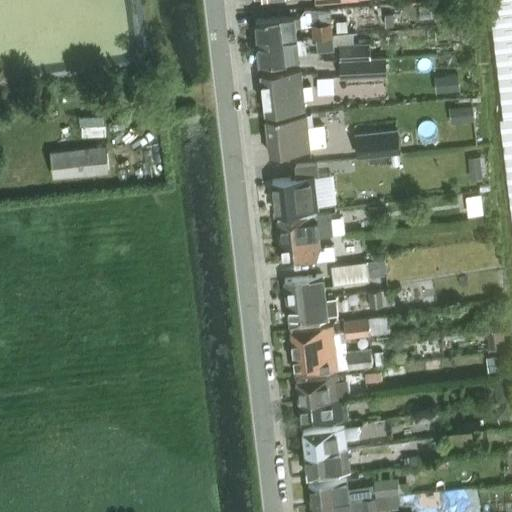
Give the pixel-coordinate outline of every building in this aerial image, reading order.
[(501,117),(511,208),(511,0),(490,0),(505,117),(501,117)] [(332,24),(331,8),(305,9),(299,16),(295,17),(294,16),(255,19),(258,42),(297,39),(296,27),(300,26),(312,25),(314,37),(334,36),(332,24)] [(385,14),(386,26),(394,26),(394,14),(385,14)] [(324,60),(340,59),(370,57),(369,41),(340,43),(339,36),(334,36),(314,37),(315,50),(323,49),(324,60)] [(297,39),(258,42),(260,64),(300,60),(299,52),(306,51),(305,38),(297,39)] [(386,56),(340,60),(341,76),(387,74),(386,56)] [(310,97),(309,91),(304,91),(301,70),(261,73),(266,113),(306,109),(305,98),(310,97)] [(446,75),(447,91),(460,90),(459,74),(446,75)] [(461,106),(463,122),(474,120),(472,104),(461,106)] [(108,132),(107,111),(81,113),(82,133),(108,132)] [(312,113),(306,114),(267,118),(271,155),(310,150),(308,125),(313,124),(312,113)] [(398,128),(356,133),(358,155),(400,150),(398,128)] [(110,170),(107,144),(50,150),(53,176),(110,170)] [(469,168),(481,167),(480,156),(468,157),(469,168)] [(318,176),(316,163),(296,165),(298,178),(273,180),(277,212),(317,207),(313,176),(318,176)] [(482,203),(467,205),(468,215),(483,213),(482,203)] [(380,205),(368,206),(369,217),(381,216),(380,205)] [(278,218),(281,240),(320,236),(318,225),(332,224),(330,212),(317,214),(317,213),(278,218)] [(320,236),(281,240),(283,263),(322,258),(336,257),(335,245),(321,246),(320,236)] [(385,258),(367,261),(331,266),(334,284),(370,279),(369,277),(387,274),(385,258)] [(285,279),(288,301),(326,297),(323,274),(285,279)] [(368,290),(370,307),(384,306),(382,289),(368,290)] [(335,296),(326,297),(288,301),(290,324),(328,319),(328,315),(337,314),(335,296)] [(495,304),(483,305),(484,318),(496,317),(495,304)] [(371,333),(369,317),(344,320),(345,336),(371,333)] [(335,346),(334,334),(332,324),(291,329),(294,356),(317,354),(316,348),(335,346)] [(504,329),(488,330),(489,348),(505,347),(504,329)] [(317,354),(294,356),(296,374),(338,369),(335,346),(316,348),(317,354)] [(371,348),(347,351),(349,367),(373,364),(371,348)] [(499,355),(486,356),(489,372),(501,370),(499,355)] [(405,367),(388,368),(381,369),(381,368),(365,371),(366,381),(406,376),(405,367)] [(299,401),(341,396),(338,374),(297,379),(299,401)] [(508,389),(495,391),(497,402),(509,400),(508,389)] [(302,424),(344,419),(348,418),(347,406),(342,406),(341,396),(299,401),(302,424)] [(507,405),(495,406),(497,418),(509,417),(507,405)] [(480,421),(462,424),(463,431),(481,429),(480,421)] [(303,431),(305,453),(347,448),(346,436),(359,435),(357,425),(303,431)] [(348,460),(347,448),(305,453),(308,476),(349,471),(349,465),(354,465),(353,460),(348,460)] [(419,456),(405,457),(405,466),(419,465),(419,456)] [(398,477),(374,480),(376,495),(400,493),(398,477)] [(309,483),(311,505),(325,503),(325,507),(335,506),(334,502),(339,501),(360,498),(371,496),(370,484),(348,487),(347,478),(309,483)] [(492,506),(511,506),(511,482),(483,482),(483,496),(492,496),(492,506)] [(325,503),(311,505),(312,511),(350,511),(351,510),(363,509),(363,511),(376,511),(374,497),(360,499),(360,498),(339,501),(334,502),(335,506),(325,507),(325,503)]
